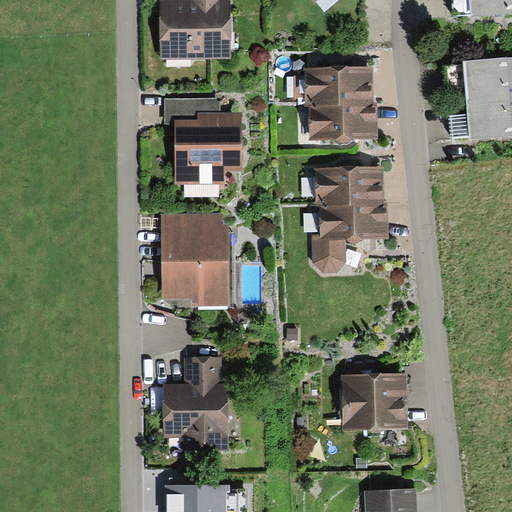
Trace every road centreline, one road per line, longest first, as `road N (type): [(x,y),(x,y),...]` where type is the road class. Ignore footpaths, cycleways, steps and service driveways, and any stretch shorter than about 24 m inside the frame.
road 1 (residential): [(403,0),(454,511)]
road 2 (residential): [(134,511),(128,0)]
